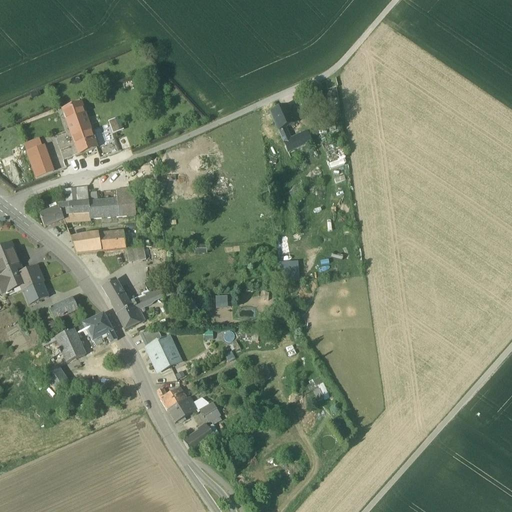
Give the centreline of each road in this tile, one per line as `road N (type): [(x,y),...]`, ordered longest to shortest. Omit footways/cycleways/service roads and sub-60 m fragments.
road 1 (unclassified): [(3,206),(321,77),(396,0)]
road 2 (tertiary): [(3,206),(72,264),(101,302),(166,434),(221,511)]
road 3 (track): [(511,347),(365,511)]
